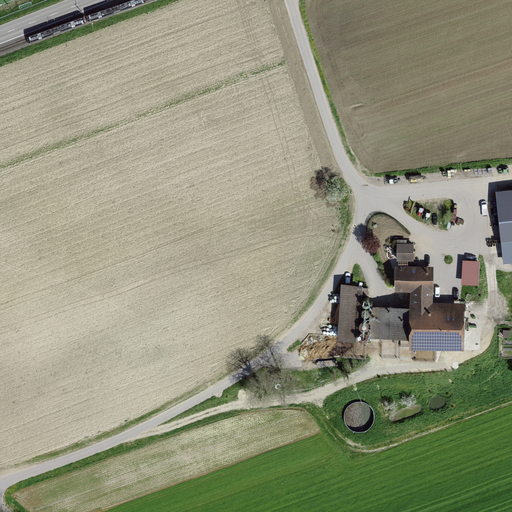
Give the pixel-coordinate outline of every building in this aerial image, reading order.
[(511,198),(499,200),(505,261),(511,259),(511,198)] [(398,244),(397,259),(412,259),(413,244),(398,244)] [(463,280),(480,280),(481,256),(463,256),(463,280)] [(429,309),(429,269),(398,269),(398,287),(415,287),(414,309),(382,308),(382,335),(413,335),(413,340),(459,341),(459,310),(466,310),(466,301),(459,301),(459,310),(429,309)] [(342,286),(339,336),(353,337),(355,307),(360,307),(362,287),(342,286)]
